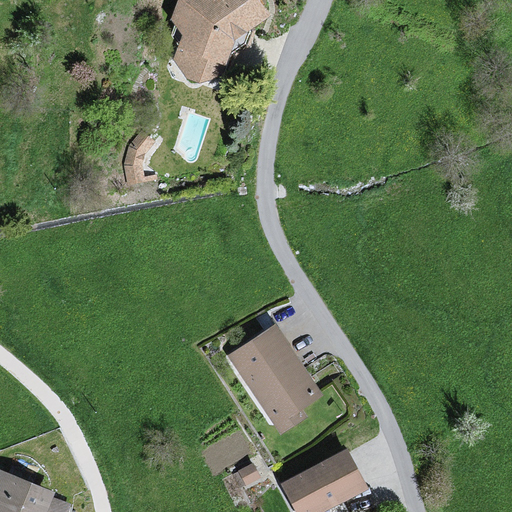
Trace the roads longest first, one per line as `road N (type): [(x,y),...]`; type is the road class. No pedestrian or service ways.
road 1 (residential): [(417,511),(382,411),(303,288),(266,209),(273,119),(316,0)]
road 2 (residential): [(0,355),(58,412),(103,511)]
